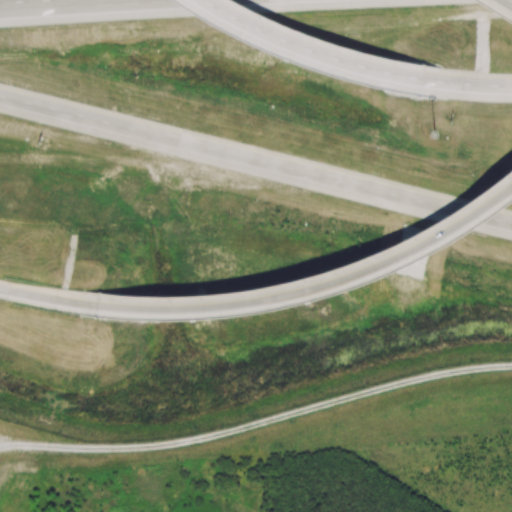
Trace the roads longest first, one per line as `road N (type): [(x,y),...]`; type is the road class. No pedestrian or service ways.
road 1 (motorway): [(0,288),(138,309),(241,304),(393,260),(511,191)]
road 2 (motorway): [(0,97),(511,226)]
road 3 (motorway): [(217,0),(327,50),(431,79)]
